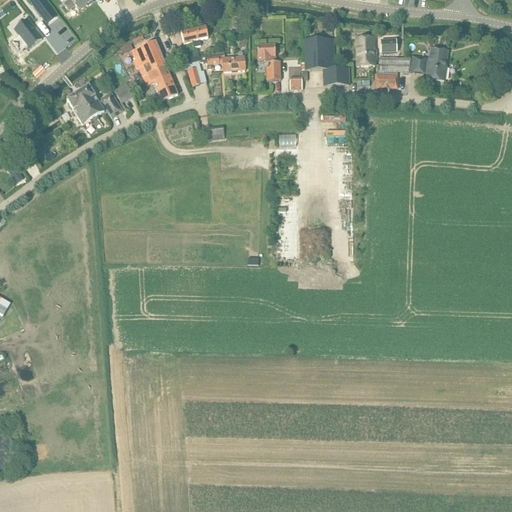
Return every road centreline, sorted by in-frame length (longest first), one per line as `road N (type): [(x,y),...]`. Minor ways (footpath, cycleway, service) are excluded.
road 1 (residential): [(0,216),(128,124),(180,107),(285,94),(508,108),(511,92)]
road 2 (unclassified): [(0,131),(135,11),(168,0)]
road 3 (unclassified): [(311,0),(458,17)]
